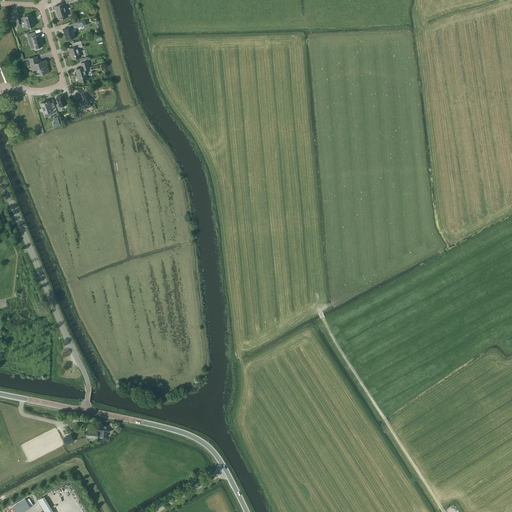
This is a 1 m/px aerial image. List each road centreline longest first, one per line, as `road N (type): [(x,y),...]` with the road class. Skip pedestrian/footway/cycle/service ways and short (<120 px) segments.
road 1 (tertiary): [(85,410),(84,373),(0,180)]
road 2 (track): [(443,511),(322,318)]
road 3 (secondary): [(247,511),(216,455),(197,438),(85,410)]
road 4 (residential): [(0,88),(61,84),(40,5)]
